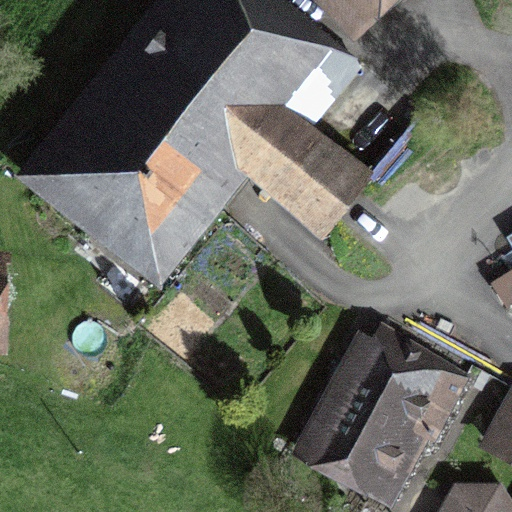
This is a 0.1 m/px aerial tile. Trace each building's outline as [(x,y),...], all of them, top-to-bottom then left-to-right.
[(36,160),(155,255),(240,148),(328,222),(370,173),(280,98),(315,54),(249,0),(198,0),(109,115),(87,98),(36,160)] [(344,0),(358,14),(371,0),(344,0)] [(460,371),(385,327),(321,445),(396,488),(425,434),(433,438),(455,397),(448,393),(460,371)] [(511,400),(488,443),(511,455),(511,400)] [(462,490),(449,511),(511,511),(497,490),(462,490)]
